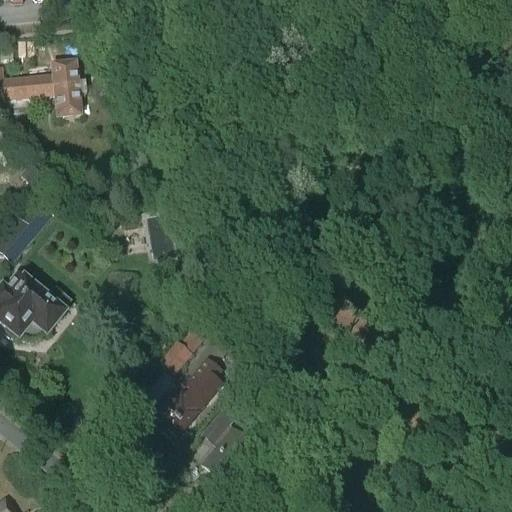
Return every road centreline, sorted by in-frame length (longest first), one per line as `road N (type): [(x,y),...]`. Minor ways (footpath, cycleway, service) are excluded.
road 1 (residential): [(101,511),(0,426)]
road 2 (residential): [(0,13),(130,0)]
